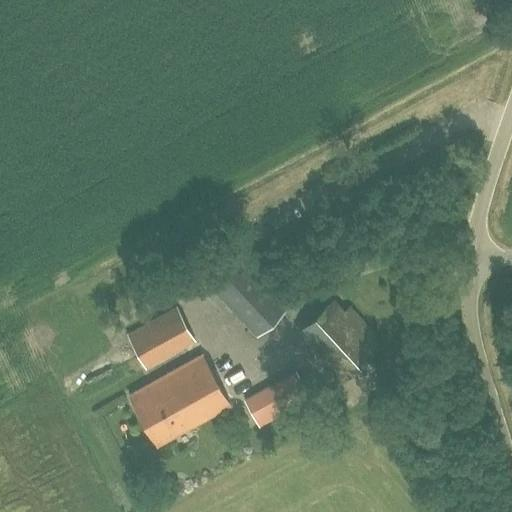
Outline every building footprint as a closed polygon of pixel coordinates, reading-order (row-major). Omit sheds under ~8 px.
[(257,336),(288,307),(240,257),(209,286),(257,336)] [(350,304),(344,308),(334,296),(296,331),(343,380),(384,342),(350,304)] [(146,368),(195,341),(177,307),(127,334),(146,368)] [(157,445),(229,405),(202,355),(129,395),(157,445)] [(259,425),(310,397),(296,372),(245,400),(259,425)]
